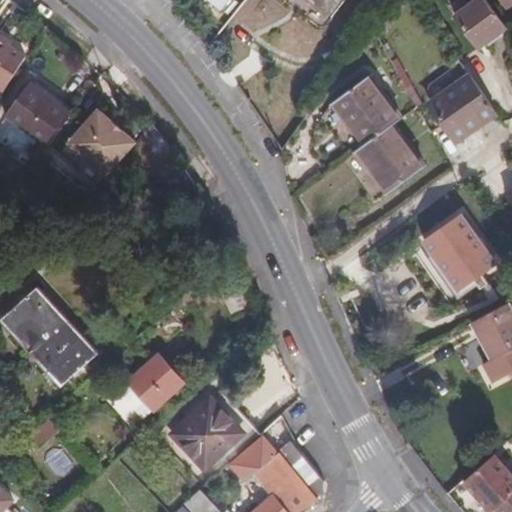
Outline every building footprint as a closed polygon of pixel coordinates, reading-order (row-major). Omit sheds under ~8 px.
[(311,0),(322,8),(328,0),(311,0)] [(475,1),(474,0),(454,0),(439,11),(446,22),(475,1)] [(511,0),(491,0),(501,14),(511,6),(511,0)] [(470,54),(498,33),(475,1),(446,22),(470,54)] [(0,85),(20,55),(0,42),(0,85)] [(0,115),(38,143),(64,107),(53,99),(25,78),(0,111),(0,115)] [(447,144),(489,117),(465,81),(423,108),(447,144)] [(397,128),(371,89),(333,114),(358,153),(351,157),(364,177),(378,197),(415,173),(389,133),(397,128)] [(133,149),(95,116),(67,149),(105,182),(133,149)] [(161,144),(150,129),(119,172),(137,192),(169,155),(161,144)] [(511,193),(502,200),(511,214),(511,193)] [(487,268),(454,220),(416,245),(429,264),(449,294),(487,268)] [(60,379),(96,347),(37,280),(1,312),(60,379)] [(256,295),(252,284),(225,296),(235,320),(262,308),(256,295)] [(490,384),(511,372),(511,320),(500,299),(464,318),(475,339),(484,356),(477,360),(490,384)] [(149,405),(179,380),(155,351),(125,377),(149,405)] [(250,435),(252,433),(232,411),(224,418),(213,405),(204,395),(164,431),(195,465),(220,444),(229,453),(250,435)] [(47,439),(66,423),(56,413),(38,429),(47,439)] [(279,438),(273,414),(252,433),(250,435),(254,439),(265,452),(278,441),(279,438)] [(292,457),(278,441),(265,452),(254,439),(225,464),(239,480),(248,473),(268,495),(249,511),(295,511),(307,502),(306,498),(311,494),(314,481),(292,457)] [(511,474),(491,451),(457,481),(467,492),(484,511),(488,508),(491,511),(498,511),(509,502),(506,499),(511,493),(511,474)] [(179,501),(189,511),(209,511),(190,490),(179,501)]
